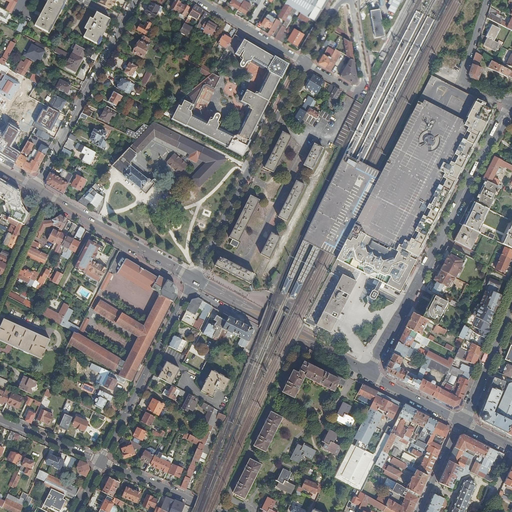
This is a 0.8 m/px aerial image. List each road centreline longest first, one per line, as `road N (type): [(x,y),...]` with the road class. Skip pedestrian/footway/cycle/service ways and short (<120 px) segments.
road 1 (residential): [(369,375),(511,106)]
road 2 (residential): [(193,280),(304,62)]
road 3 (residential): [(135,0),(34,188)]
road 4 (residential): [(193,280),(102,461)]
road 5 (secondary): [(193,280),(46,195)]
road 6 (residential): [(304,62),(353,89),(363,86),(352,3)]
road 7 (residential): [(511,103),(461,81),(488,0)]
road 8 (residential): [(222,511),(102,461)]
road 9 (tertiary): [(511,304),(462,420)]
road 10 (residential): [(197,0),(304,62)]
road 11 (secondary): [(299,338),(193,280)]
